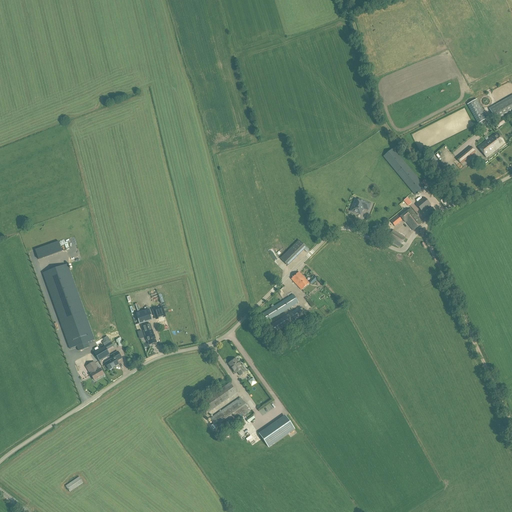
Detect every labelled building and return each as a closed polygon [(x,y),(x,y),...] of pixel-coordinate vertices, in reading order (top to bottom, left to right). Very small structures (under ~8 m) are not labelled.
[(511,96),(489,109),(497,123),(511,114),(511,96)] [(113,97),(105,100),(106,105),(115,102),(113,97)] [(477,100),(468,105),(479,124),(487,119),(477,100)] [(497,133),(479,148),(487,158),(505,144),(497,133)] [(471,147),(461,157),(465,162),(476,152),(471,147)] [(392,150),(382,158),(416,196),(425,187),(392,150)] [(425,197),(416,204),(423,213),(431,206),(425,197)] [(352,209),(351,211),(351,212),(353,212),(354,212),(361,214),(362,212),(361,211),(362,208),(368,210),(371,203),(358,199),(357,201),(355,200),(354,204),(355,204),(353,208),(352,209)] [(411,209),(401,217),(406,223),(406,222),(413,231),(423,223),(411,209)] [(399,216),(391,222),(395,227),(402,220),(402,219),(400,216),(399,217),(399,216)] [(394,231),(388,240),(400,247),(405,238),(394,231)] [(300,241),(281,259),(288,266),(307,248),(300,241)] [(275,262),(287,249),(284,247),(276,255),(274,254),(270,257),(275,262)] [(94,341),(67,265),(43,273),(70,349),(78,346),(79,351),(88,348),(87,343),(94,341)] [(300,273),(292,280),(302,290),(310,283),(300,273)] [(316,276),(310,282),(312,285),(319,279),(316,276)] [(313,285),(315,287),(311,290),(311,289),(306,293),(308,297),(320,288),(316,283),(313,285)] [(266,312),(263,314),(269,322),(299,303),(294,295),(270,309),(269,308),(265,310),(266,312)] [(302,306),(266,329),(270,337),(271,336),(272,338),(276,335),(275,333),(306,314),(302,306)] [(163,308),(154,311),(157,320),(166,317),(163,308)] [(150,312),(137,316),(140,324),(152,320),(150,312)] [(149,325),(143,327),(147,339),(147,338),(149,345),(156,343),(153,331),(151,332),(149,325)] [(104,348),(94,354),(101,365),(103,364),(101,360),(109,356),(104,348)] [(114,359),(105,364),(109,371),(119,365),(117,362),(122,359),(118,352),(112,356),(114,359)] [(236,359),(228,365),(231,369),(230,369),(234,375),(238,372),(241,376),(247,372),(244,368),(243,368),(236,359)] [(95,362),(86,367),(95,381),(104,376),(100,369),(99,370),(95,362)] [(71,369),(75,378),(80,377),(76,367),(71,369)] [(230,385),(225,389),(234,402),(240,398),(230,385)] [(295,430),(286,417),(260,435),(269,448),(295,430)] [(79,477),(66,487),(70,493),(84,484),(79,477)]
